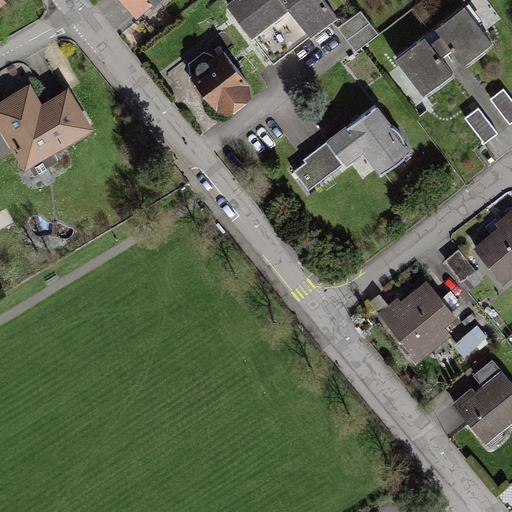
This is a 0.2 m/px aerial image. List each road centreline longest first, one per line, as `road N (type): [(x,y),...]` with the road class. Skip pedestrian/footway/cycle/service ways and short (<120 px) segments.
road 1 (residential): [(326,313),(79,8)]
road 2 (residential): [(488,511),(326,313)]
road 3 (residential): [(326,313),(511,169)]
